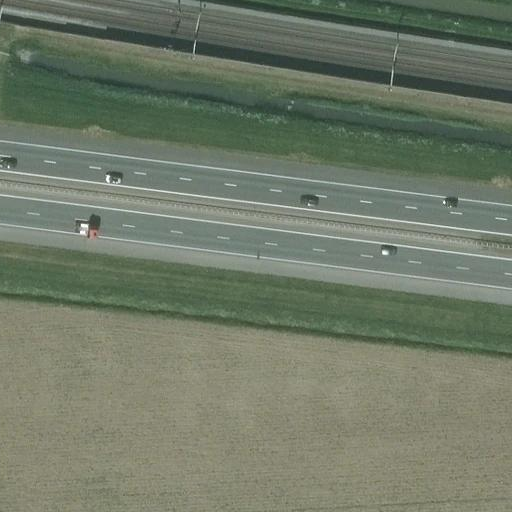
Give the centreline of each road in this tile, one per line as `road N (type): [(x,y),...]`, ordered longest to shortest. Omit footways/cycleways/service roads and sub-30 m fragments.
road 1 (motorway): [(0,211),(511,276)]
road 2 (motorway): [(511,221),(0,156)]
